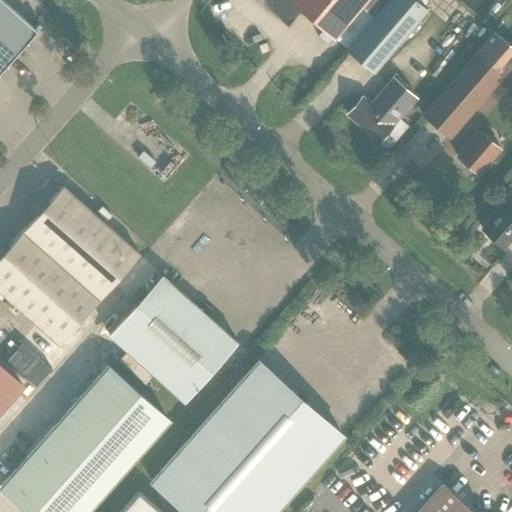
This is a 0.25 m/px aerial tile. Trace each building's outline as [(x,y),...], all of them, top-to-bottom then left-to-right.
[(0,0),(0,39),(16,53),(41,26),(38,23),(34,28),(1,0),(0,0)] [(333,39),(366,0),(263,0),(264,3),(281,18),(292,17),(299,9),(333,39)] [(388,0),(346,49),(373,72),(434,0),(388,0)] [(511,46),(494,31),(476,52),(422,114),(449,137),(511,63),(511,46)] [(0,71),(16,53),(0,39),(0,71)] [(415,98),(392,79),(370,104),(362,97),(347,114),(378,141),(415,98)] [(477,174),(500,148),(479,130),(457,156),(477,174)] [(22,231),(99,299),(139,254),(62,186),(22,231)] [(511,204),(507,200),(482,229),(503,247),(511,236),(511,204)] [(0,291),(59,344),(99,299),(22,231),(0,256),(0,291)] [(238,342),(162,275),(109,334),(184,402),(238,342)] [(50,369),(20,342),(5,360),(35,386),(50,369)] [(151,481),(186,511),(274,511),(343,435),(258,360),(151,481)] [(0,365),(0,409),(22,385),(0,365)] [(0,486),(29,511),(85,511),(168,420),(107,366),(0,486)] [(473,511),(443,484),(418,511),(473,511)] [(162,511),(138,491),(119,511),(162,511)]
